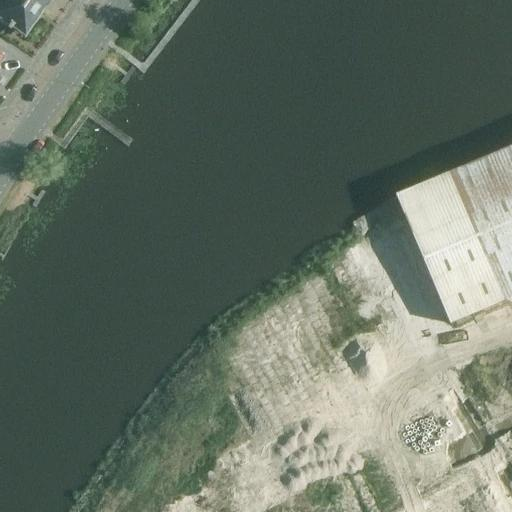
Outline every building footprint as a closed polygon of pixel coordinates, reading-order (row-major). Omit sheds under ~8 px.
[(26,34),(42,11),(27,0),(26,3),(21,0),(8,0),(0,12),(0,17),(14,27),(15,26),(26,34)] [(21,0),(26,3),(27,0),(42,11),(50,0),(21,0)] [(487,511),(471,482),(452,492),(462,511),(487,511)] [(462,511),(452,492),(433,502),(438,511),(462,511)] [(438,511),(433,502),(414,511),(438,511)]
